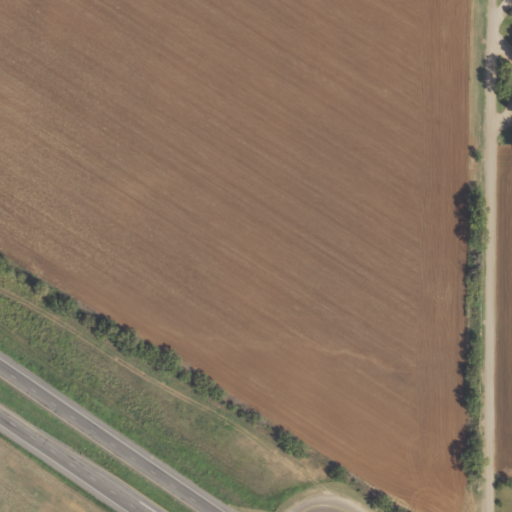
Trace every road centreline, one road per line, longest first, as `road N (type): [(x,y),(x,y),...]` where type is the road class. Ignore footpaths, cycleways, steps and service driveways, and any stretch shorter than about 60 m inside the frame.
road 1 (residential): [(491,511),(494,0)]
road 2 (trunk): [(215,511),(0,368)]
road 3 (trunk): [(0,410),(149,511)]
